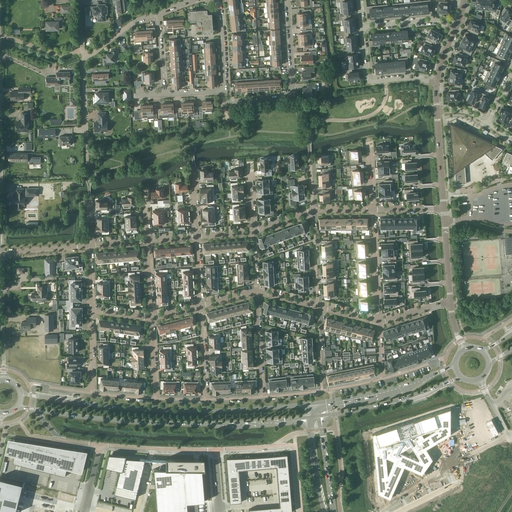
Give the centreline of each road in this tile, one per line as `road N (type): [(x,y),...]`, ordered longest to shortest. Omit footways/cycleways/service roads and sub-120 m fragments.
road 1 (secondary): [(313,403),(150,409),(20,392)]
road 2 (secondary): [(37,409),(184,424),(308,417)]
road 3 (residential): [(1,252),(0,87)]
road 4 (residential): [(226,103),(292,95),(287,0)]
road 5 (secondary): [(454,364),(389,389),(313,403)]
road 6 (secondary): [(320,415),(460,377)]
road 7 (unclassified): [(214,449),(294,447),(301,511)]
road 8 (residential): [(3,379),(1,252)]
road 9 (residential): [(361,26),(370,80),(437,82)]
